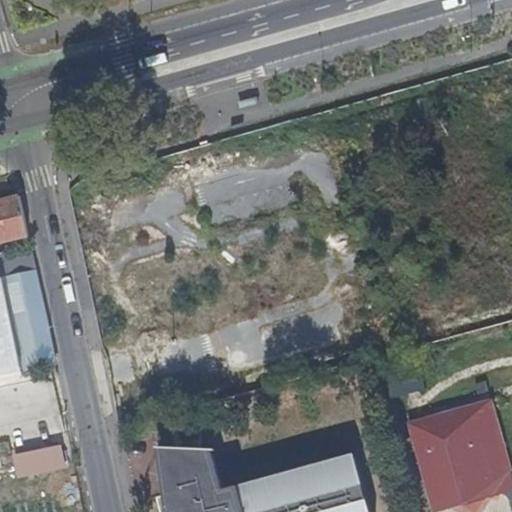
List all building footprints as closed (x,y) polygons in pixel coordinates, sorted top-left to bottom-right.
[(355,119),(336,123),(341,145),(360,140),(355,119)] [(464,192),(483,186),(477,167),(458,173),(464,192)] [(20,195),(0,200),(0,243),(28,236),(20,195)] [(490,294),(511,288),(502,261),(495,241),(475,247),(490,294)] [(24,376),(56,370),(35,270),(4,277),(13,322),(24,376)] [(384,339),(410,333),(405,316),(380,322),(384,339)] [(422,389),(417,368),(382,375),(387,396),(422,389)] [(511,487),(490,397),(406,418),(428,511),(491,511),(511,507),(511,487)] [(51,462),(69,458),(61,427),(43,432),(51,462)] [(234,487),(224,449),(163,453),(173,497),(165,499),(168,511),(378,511),(364,454),(234,487)]
